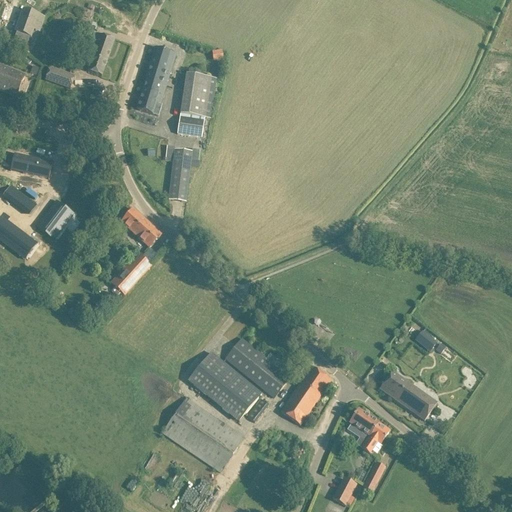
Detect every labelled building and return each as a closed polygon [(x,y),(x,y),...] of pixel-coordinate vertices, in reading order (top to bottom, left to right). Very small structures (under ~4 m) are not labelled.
[(30,38),(38,16),(23,11),(16,32),(30,38)] [(100,23),(91,48),(110,54),(118,30),(100,23)] [(90,47),(82,70),(102,77),(110,54),(91,48),(90,47)] [(156,49),(147,78),(166,84),(175,55),(166,52),(156,49)] [(213,62),(223,61),(222,51),(212,52),(213,62)] [(25,77),(0,67),(0,91),(16,98),(20,89),(25,77)] [(70,90),(75,77),(49,68),(45,81),(70,90)] [(211,120),(217,79),(188,75),(182,115),(203,118),(211,120)] [(138,108),(137,111),(151,115),(155,104),(159,106),(166,84),(147,78),(138,108)] [(201,138),(203,122),(182,119),(180,135),(201,138)] [(191,160),(192,152),(174,150),(173,163),(169,201),(186,203),(191,160)] [(3,155),(0,166),(11,168),(10,172),(11,172),(11,170),(23,173),(23,174),(48,180),(52,163),(51,163),(51,164),(15,155),(14,155),(13,158),(3,155)] [(56,202),(36,229),(54,242),(74,215),(64,208),(56,202)] [(155,243),(161,236),(133,210),(126,217),(121,224),(149,249),(155,243)] [(1,217),(0,218),(0,238),(22,255),(32,242),(37,245),(1,217)] [(124,296),(151,267),(141,258),(131,268),(129,265),(111,284),(124,296)] [(422,333),(416,341),(430,352),(436,344),(422,333)] [(236,348),(226,361),(274,399),(284,387),(290,379),(242,340),(236,348)] [(442,347),(438,353),(442,356),(447,350),(442,347)] [(238,423),(261,395),(212,354),(188,383),(238,423)] [(300,427),(331,382),(311,369),(280,413),(300,427)] [(424,422),(430,414),(436,405),(392,373),(379,390),(424,422)] [(244,439),(236,433),(187,400),(163,435),(220,474),(244,439)] [(255,424),(269,406),(262,401),(248,419),(255,424)] [(379,424),(371,418),(358,410),(348,424),(350,425),(346,431),(365,444),(369,438),(370,439),(379,424)] [(380,445),(390,432),(379,424),(370,439),(369,438),(365,444),(361,449),(369,455),(377,443),(380,445)] [(385,469),(376,464),(362,491),(371,495),(385,469)] [(343,479),(333,500),(346,506),(356,486),(343,479)]
